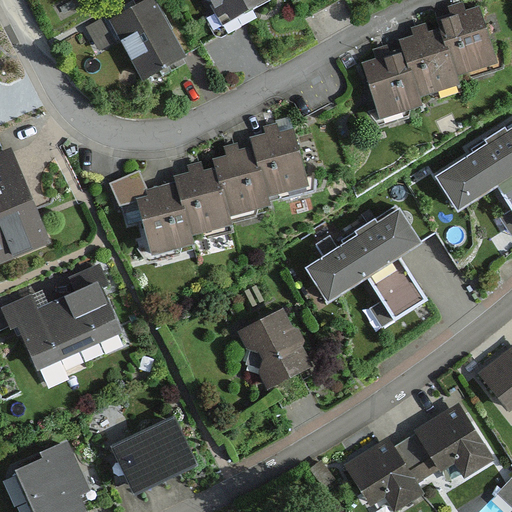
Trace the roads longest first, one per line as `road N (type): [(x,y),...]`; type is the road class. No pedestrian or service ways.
road 1 (residential): [(13,0),(71,105),(95,127),(127,137),(197,123),(420,0)]
road 2 (residential): [(182,511),(336,432),(511,304)]
